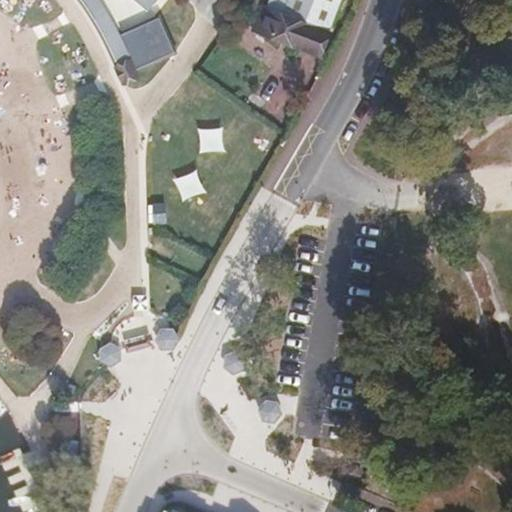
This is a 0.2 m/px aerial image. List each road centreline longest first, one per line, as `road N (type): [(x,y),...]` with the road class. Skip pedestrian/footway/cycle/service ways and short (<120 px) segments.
road 1 (unclassified): [(141,436),(193,373),(237,275),(390,0)]
road 2 (secondary): [(317,511),(141,436)]
